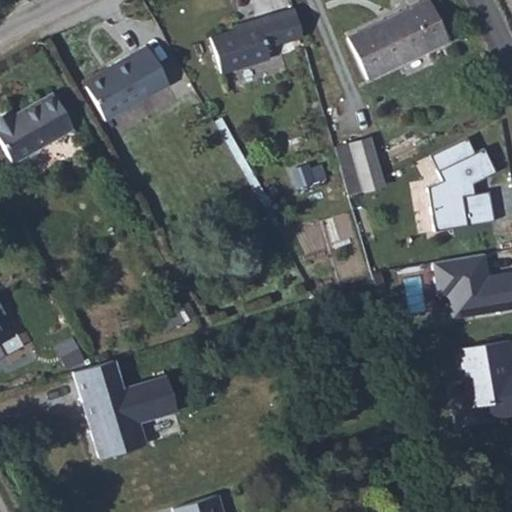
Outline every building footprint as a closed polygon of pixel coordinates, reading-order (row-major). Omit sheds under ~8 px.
[(364,85),(451,47),(433,10),(347,46),(364,85)] [(222,82),(266,68),(263,62),(280,55),(269,22),(254,26),(254,30),(210,44),(222,82)] [(85,94),(104,130),(167,96),(144,55),(111,73),(112,79),(85,94)] [(0,141),(15,169),(72,140),(54,104),(16,123),(13,118),(0,123),(0,141)] [(495,219),(489,191),(476,192),(474,183),(497,169),(485,146),(475,150),(468,135),(431,154),(444,179),(429,187),(435,230),(495,219)] [(347,151),(363,199),(381,192),(365,145),(347,151)] [(511,307),(511,270),(491,273),(487,253),(433,261),(440,296),(447,294),(453,317),(511,307)] [(0,358),(6,355),(0,344),(0,341),(12,334),(1,315),(7,313),(0,302),(0,358)] [(491,418),(511,414),(511,338),(457,346),(469,406),(486,403),(491,418)] [(165,376),(89,398),(93,413),(86,415),(99,458),(144,444),(137,422),(175,411),(165,376)] [(89,398),(81,401),(86,415),(93,413),(89,398)] [(445,484),(476,511),(478,511),(507,478),(476,448),(445,484)] [(218,511),(216,503),(188,511),(218,511)]
